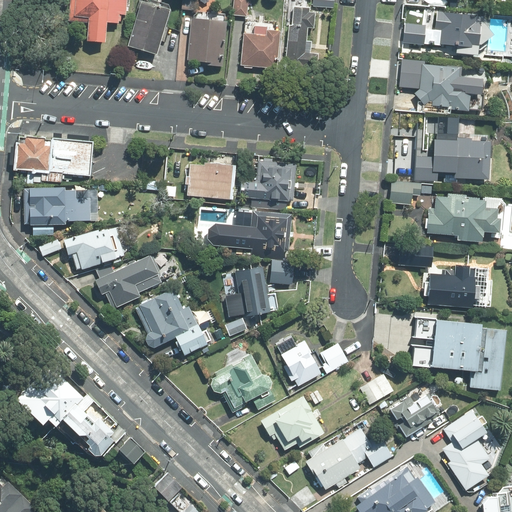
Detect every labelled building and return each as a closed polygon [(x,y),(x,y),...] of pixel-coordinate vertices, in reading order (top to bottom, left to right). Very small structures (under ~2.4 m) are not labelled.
[(68,0),(66,16),(87,19),(85,40),(102,42),(104,21),(119,23),(121,0),(68,0)] [(147,0),(141,0),(126,44),(153,53),(169,7),(147,0)] [(233,0),(231,14),(245,16),(247,0),(233,0)] [(312,0),(311,8),(330,10),(331,0),(312,0)] [(307,10),(291,8),(289,27),(286,27),(282,76),(303,78),(304,71),(316,72),(317,54),(308,54),(309,44),(304,43),(305,30),(313,31),(314,14),(307,14),(307,10)] [(441,11),(438,40),(475,43),(477,14),(441,11)] [(221,65),(224,19),(189,17),(186,63),(221,65)] [(420,44),(421,24),(403,22),(402,43),(420,44)] [(251,37),(241,36),(238,68),(274,71),(276,34),(264,32),(264,30),(252,28),(251,37)] [(469,66),(420,62),(417,99),(466,102),(469,66)] [(487,139),(454,139),(454,134),(430,134),(430,153),(412,153),(411,180),(435,181),(435,173),(449,173),(449,178),(486,178),(487,139)] [(87,178),(89,144),(15,138),(15,145),(12,145),(9,172),(87,178)] [(140,157),(140,176),(161,176),(161,157),(140,157)] [(252,158),(249,196),(289,199),(292,161),(252,158)] [(229,197),(232,164),(186,160),(183,193),(229,197)] [(156,180),(146,179),(145,191),(155,192),(156,180)] [(411,180),(390,179),(389,202),(410,203),(411,180)] [(65,188),(25,188),(25,221),(65,221),(65,188)] [(496,200),(434,196),(432,232),(494,236),(496,200)] [(158,210),(148,214),(152,228),(163,224),(158,210)] [(244,253),(284,256),(288,214),(248,210),(244,253)] [(112,256),(104,227),(63,238),(71,267),(112,256)] [(175,231),(165,230),(164,241),(174,242),(175,231)] [(52,238),(35,249),(41,260),(59,249),(52,238)] [(429,266),(430,246),(396,244),(395,264),(429,266)] [(157,280),(147,256),(95,276),(105,301),(157,280)] [(292,261),(269,261),(269,282),(292,282),(292,261)] [(471,275),(465,274),(466,264),(454,263),(453,274),(431,272),(428,302),(469,305),(471,275)] [(219,271),(226,315),(264,310),(257,266),(219,271)] [(203,342),(195,328),(198,327),(179,285),(135,304),(153,346),(173,338),(182,354),(203,342)] [(240,317),(225,323),(230,334),(244,329),(240,317)] [(428,363),(469,368),(467,386),(497,389),(504,328),(480,325),(480,323),(433,318),(428,363)] [(296,384),(319,371),(301,340),(278,353),(296,384)] [(346,360),(336,342),(319,352),(329,370),(346,360)] [(230,406),(266,387),(247,353),(212,373),(230,406)] [(54,424),(59,418),(95,456),(116,436),(79,398),(81,396),(52,369),(25,397),(54,424)] [(391,390),(383,373),(358,386),(367,403),(391,390)] [(418,386),(384,406),(401,435),(435,416),(418,386)] [(316,390),(307,395),(313,407),(323,401),(316,390)] [(300,399),(267,416),(285,449),(317,432),(300,399)] [(445,428),(456,442),(481,422),(470,408),(445,428)] [(364,427),(306,460),(321,486),(379,453),(364,427)] [(127,436),(116,448),(130,461),(142,449),(127,436)] [(471,442),(444,460),(463,488),(489,470),(471,442)] [(405,468),(357,499),(365,511),(427,511),(432,509),(405,468)] [(160,505),(180,486),(166,471),(145,491),(160,505)] [(0,511),(31,511),(35,509),(6,478),(0,483),(0,511)] [(511,511),(511,485),(486,489),(489,511),(511,511)] [(106,511),(90,495),(72,511),(106,511)] [(178,511),(197,511),(188,503),(178,511)]
